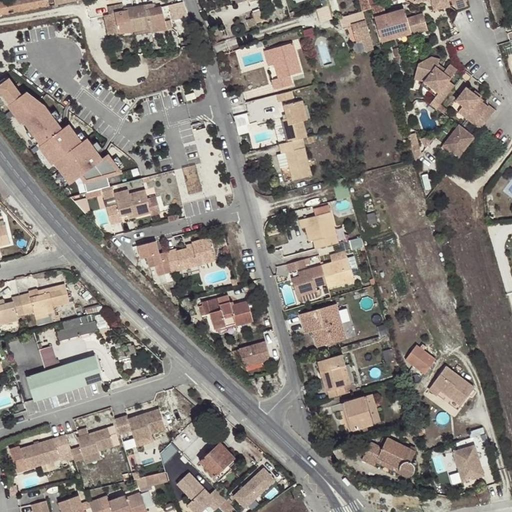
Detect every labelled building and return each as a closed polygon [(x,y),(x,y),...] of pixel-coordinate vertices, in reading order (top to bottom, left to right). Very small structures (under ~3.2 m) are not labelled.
[(0,0),(0,15),(46,7),(50,6),(50,4),(55,3),(53,0),(0,0)] [(375,17),(403,10),(403,3),(402,0),(375,0),(370,1),(375,17)] [(408,0),(415,3),(428,1),(433,3),(435,10),(452,6),(450,0),(408,0)] [(184,2),(162,7),(164,16),(187,11),(184,2)] [(128,32),(149,28),(146,10),(145,5),(124,9),(128,32)] [(333,19),(329,5),(317,10),(320,23),(333,19)] [(109,35),(128,32),(124,9),(123,6),(105,9),(107,15),(104,15),(109,35)] [(164,16),(162,7),(146,10),(149,28),(151,32),(172,28),(171,21),(165,22),(164,16)] [(406,20),(403,10),(375,17),(382,41),(427,28),(423,15),(406,20)] [(374,49),(363,12),(339,18),(342,28),(347,27),(352,26),(353,32),(356,43),(362,41),(366,51),(374,49)] [(264,14),(254,17),(256,24),(266,20),(264,14)] [(293,43),(270,50),(274,65),(279,78),(273,80),(275,89),(292,85),(290,76),(302,73),(293,43)] [(403,55),(401,48),(394,50),(396,57),(403,55)] [(274,65),(270,50),(264,52),(268,67),(274,65)] [(439,105),(455,85),(449,80),(457,69),(450,63),(445,69),(443,72),(438,68),(440,66),(438,64),(439,58),(431,56),(417,64),(413,78),(423,81),(438,92),(435,95),(432,99),(439,105)] [(14,104),(89,183),(121,175),(107,156),(103,158),(89,141),(85,144),(52,106),(28,91),(24,95),(11,81),(1,90),(14,104)] [(421,84),(435,95),(438,92),(423,81),(421,84)] [(480,130),(490,116),(484,111),(487,107),(478,100),(479,99),(473,93),(466,87),(456,100),(462,106),(460,108),(476,120),(473,124),(480,130)] [(293,98),(292,91),(277,95),(278,102),(293,98)] [(302,138),(307,137),(303,121),(308,120),(302,101),(284,106),(286,113),(287,118),(283,120),(288,142),(302,138)] [(487,107),(484,111),(490,116),(495,110),(488,105),(487,107)] [(457,112),(473,124),(476,120),(460,108),(457,112)] [(459,156),(474,136),(458,124),(443,144),(459,156)] [(317,142),(315,135),(307,137),(310,144),(317,142)] [(410,142),(408,136),(404,137),(410,161),(415,160),(410,142)] [(288,142),(280,144),(282,154),(286,153),(293,180),(311,176),(302,138),(288,142)] [(285,182),(293,180),(286,153),(282,154),(278,155),(285,182)] [(152,201),(149,191),(132,196),(131,191),(117,195),(120,206),(109,209),(114,226),(126,224),(124,217),(130,215),(137,214),(138,219),(154,215),(155,217),(164,215),(160,199),(152,201)] [(314,240),(316,249),(339,243),(330,213),(299,221),(302,229),(305,228),(310,227),(314,240)] [(4,220),(0,221),(0,246),(9,244),(4,220)] [(310,227),(305,228),(309,241),(314,240),(310,227)] [(365,249),(362,237),(350,240),(352,249),(360,247),(361,250),(365,249)] [(177,248),(167,251),(168,259),(172,272),(182,269),(200,264),(216,260),(210,238),(192,242),(193,243),(194,246),(187,248),(178,250),(177,248)] [(172,272),(168,259),(161,261),(157,247),(140,252),(144,265),(149,263),(152,273),(158,271),(161,282),(173,278),(172,272)] [(322,265),(303,270),(305,275),(300,276),(292,278),(298,301),(303,300),(302,296),(317,292),(315,287),(327,283),(329,288),(355,280),(348,257),(322,265)] [(307,266),(304,259),(287,264),(289,271),(307,266)] [(200,264),(182,269),(184,276),(202,272),(200,264)] [(64,285),(20,296),(25,313),(34,311),(38,324),(57,319),(55,308),(69,304),(64,285)] [(0,304),(0,325),(18,320),(17,316),(25,313),(20,296),(12,298),(13,301),(5,303),(0,304)] [(218,298),(220,305),(230,303),(228,296),(218,298)] [(236,326),(253,322),(248,302),(230,306),(230,303),(220,305),(218,298),(202,302),(205,314),(210,313),(215,329),(235,324),(236,326)] [(336,324),(342,323),(337,304),(301,315),(305,328),(311,326),(317,346),(341,339),(336,324)] [(92,313),(85,315),(87,322),(94,320),(92,313)] [(87,322),(85,315),(61,322),(63,329),(56,331),(58,341),(97,330),(94,320),(87,322)] [(347,338),(342,323),(336,324),(341,339),(347,338)] [(216,332),(236,326),(235,324),(215,329),(216,332)] [(31,333),(7,341),(13,357),(36,350),(31,333)] [(116,350),(124,348),(122,341),(115,343),(116,350)] [(271,354),(267,342),(241,351),(245,363),(248,366),(257,363),(257,364),(269,360),(271,354)] [(41,348),(46,365),(59,362),(54,345),(41,348)] [(116,350),(118,357),(136,353),(133,345),(124,348),(116,350)] [(436,359),(417,345),(406,360),(425,374),(436,359)] [(328,390),(330,398),(346,393),(344,386),(346,385),(341,367),(346,365),(342,355),(317,362),(320,373),(321,373),(326,391),(328,390)] [(95,356),(27,377),(34,401),(102,379),(95,356)] [(346,385),(354,383),(349,364),(346,365),(341,367),(346,385)] [(446,367),(433,384),(441,390),(461,406),(474,388),(446,367)] [(346,393),(357,390),(354,383),(346,385),(344,386),(346,393)] [(441,390),(433,384),(430,389),(437,395),(441,390)] [(373,394),(365,397),(373,424),(381,421),(373,394)] [(373,424),(365,397),(345,402),(353,430),(363,427),(366,426),(373,424)] [(127,414),(115,418),(120,433),(131,430),(134,441),(152,436),(151,433),(166,428),(159,408),(128,419),(127,414)] [(77,437),(83,455),(113,445),(109,435),(117,432),(114,424),(77,437)] [(59,460),(72,456),(65,433),(52,437),(58,458),(59,460)] [(152,436),(134,441),(136,445),(153,441),(152,436)] [(52,437),(21,447),(27,467),(58,458),(52,437)] [(375,465),(376,462),(379,458),(400,468),(400,469),(400,472),(401,473),(402,475),(404,476),(406,476),(407,477),(411,475),(414,473),(415,470),(415,466),(413,464),(411,462),(416,452),(388,439),(383,448),(371,443),(363,460),(375,465)] [(220,442),(200,462),(219,481),(231,469),(227,464),(234,457),(220,442)] [(462,482),(484,476),(475,445),(453,452),(462,482)] [(379,458),(376,462),(404,476),(402,475),(401,473),(400,472),(400,469),(400,468),(379,458)] [(276,478),(265,466),(235,495),(247,507),(276,478)] [(153,485),(167,482),(164,472),(150,476),(153,485)] [(222,497),(216,490),(210,496),(189,474),(177,486),(192,502),(187,506),(192,511),(203,511),(210,506),(215,501),(220,506),(226,501),(222,497)] [(145,477),(139,478),(141,488),(147,486),(145,477)] [(346,477),(342,480),(348,486),(350,484),(351,483),(346,477)] [(453,489),(434,486),(437,494),(452,496),(453,489)] [(138,511),(146,510),(139,493),(126,498),(125,495),(109,501),(108,495),(98,498),(103,511),(138,511)] [(84,511),(78,494),(58,501),(62,511),(84,511)] [(103,511),(98,498),(89,502),(92,511),(103,511)] [(50,511),(47,499),(31,503),(33,511),(50,511)] [(220,506),(215,501),(210,506),(215,511),(220,506)]
